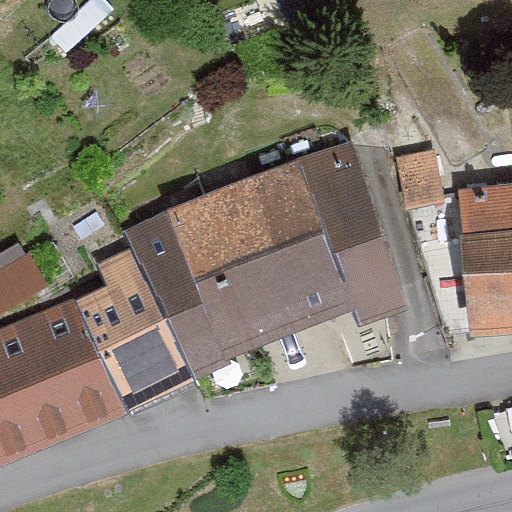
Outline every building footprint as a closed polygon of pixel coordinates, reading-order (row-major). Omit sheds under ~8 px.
[(398,150),(408,199),(445,192),(435,143),(398,150)] [(360,148),(246,189),(307,330),(362,309),(366,326),(410,312),(360,148)] [(133,238),(150,272),(202,379),(307,330),(246,189),(133,238)] [(511,189),(467,192),(475,330),(511,327),(511,189)] [(39,256),(0,278),(0,315),(55,283),(39,256)] [(150,272),(78,307),(134,411),(202,379),(150,272)] [(78,307),(0,337),(0,461),(134,411),(78,307)]
